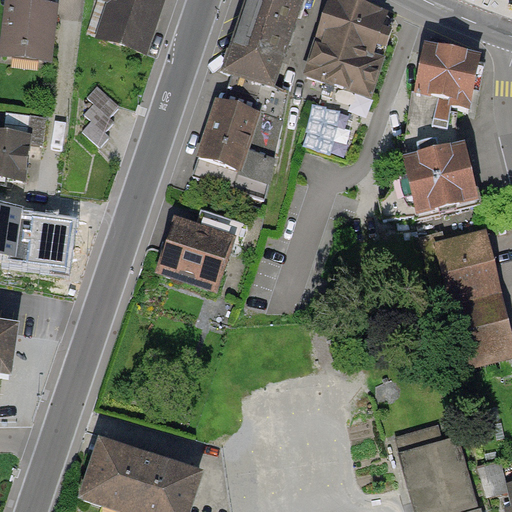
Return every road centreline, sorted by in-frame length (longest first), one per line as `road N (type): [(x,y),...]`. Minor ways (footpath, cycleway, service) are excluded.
road 1 (tertiary): [(31,511),(205,0)]
road 2 (track): [(271,227),(319,0)]
